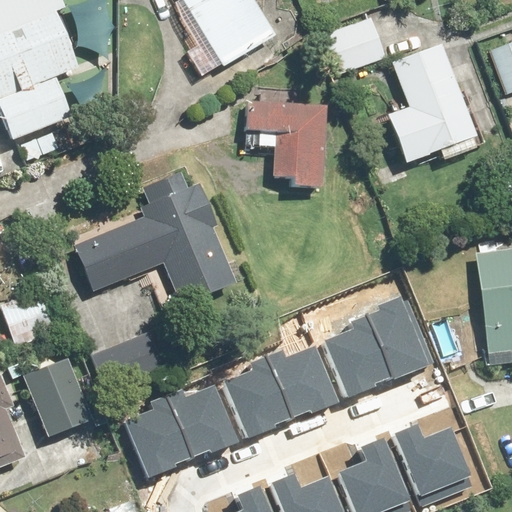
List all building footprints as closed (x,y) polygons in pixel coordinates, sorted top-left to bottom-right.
[(55,0),(0,0),(0,123),(5,135),(53,115),(40,81),(72,69),(49,12),(59,8),(55,0)] [(169,0),(209,69),(264,38),(242,0),(169,0)] [(318,38),(331,76),(380,59),(366,21),(318,38)] [(511,43),(485,53),(500,96),(511,91),(511,43)] [(400,110),(378,117),(395,167),(467,139),(434,47),(384,66),(400,110)] [(280,189),(310,192),(317,109),(238,102),(235,134),(266,136),(263,179),(280,180),(280,189)] [(168,150),(125,168),(133,186),(176,168),(168,150)] [(64,247),(83,295),(154,268),(168,306),(222,285),(200,230),(207,227),(192,189),(177,195),(170,176),(134,190),(139,205),(130,209),(134,219),(64,247)] [(511,246),(468,252),(482,354),(511,350),(511,246)] [(0,305),(0,326),(8,350),(50,336),(35,293),(0,305)] [(380,311),(369,314),(392,377),(433,361),(407,294),(378,304),(380,311)] [(327,340),(347,394),(392,377),(369,314),(356,319),(359,329),(327,340)] [(93,356),(108,396),(185,366),(170,327),(93,356)] [(269,358),(294,420),(339,402),(316,346),(287,358),(285,352),(269,358)] [(256,370),(223,384),(247,441),(294,420),(269,358),(253,363),(256,370)] [(16,383),(38,436),(82,419),(60,365),(16,383)] [(182,390),(164,397),(191,460),(238,440),(216,387),(186,399),(182,390)] [(0,463),(13,458),(0,422),(0,411),(5,410),(0,397),(0,463)] [(158,411),(125,425),(148,478),(191,460),(164,397),(154,401),(158,411)] [(473,486),(453,428),(423,438),(419,428),(400,435),(424,503),(473,486)] [(364,461),(333,474),(348,511),(412,511),(382,439),(359,448),(364,461)] [(341,511),(329,479),(300,491),(293,473),(270,482),(281,511),(341,511)] [(241,511),(271,511),(259,484),(234,494),(241,511)]
